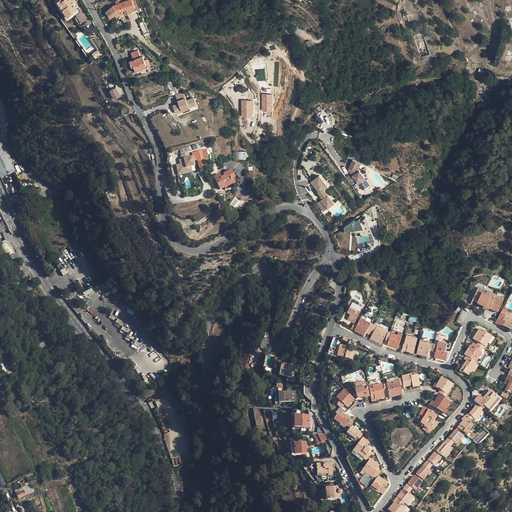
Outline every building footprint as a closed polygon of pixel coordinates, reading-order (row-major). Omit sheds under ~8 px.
[(57,1),(68,16),(74,12),(78,9),(73,2),(75,1),(73,0),(59,0),(58,1),(57,1)] [(127,0),(120,3),(118,0),(116,0),(113,1),(115,5),(113,6),(105,12),(110,18),(118,12),(126,8),(126,10),(127,13),(139,8),(135,0),(127,0)] [(66,18),(68,16),(57,1),(55,3),(66,18)] [(74,12),(68,16),(66,18),(67,21),(75,15),(74,12)] [(148,32),(142,17),(138,19),(144,34),(148,32)] [(96,59),(106,52),(98,36),(91,39),(99,49),(98,50),(92,54),(96,59)] [(91,39),(90,39),(98,50),(99,49),(91,39)] [(137,71),(140,70),(147,67),(148,69),(150,68),(149,65),(150,65),(147,59),(145,60),(143,55),(141,56),(138,49),(131,52),(134,59),(130,60),(133,67),(135,66),(137,71)] [(167,65),(181,73),(183,70),(169,62),(167,65)] [(170,78),(146,87),(151,102),(176,92),(170,78)] [(115,99),(121,96),(117,88),(111,91),(115,99)] [(180,92),(172,95),(175,104),(169,106),(172,114),(179,112),(178,111),(186,108),(193,105),(191,98),(183,101),(180,92)] [(274,111),(275,95),(264,94),(263,111),(274,111)] [(254,117),(255,101),(244,100),(243,117),(254,117)] [(0,175),(1,177),(16,169),(0,134),(0,175)] [(206,149),(201,151),(203,161),(209,160),(206,149)] [(188,152),(180,154),(181,158),(180,158),(181,163),(180,164),(175,164),(177,171),(187,169),(186,167),(190,166),(194,165),(192,155),(189,156),(188,152)] [(360,164),(353,161),(349,171),(352,172),(353,175),(352,175),(346,180),(351,186),(357,182),(363,191),(370,186),(359,170),(359,169),(357,169),(360,164)] [(21,183),(15,172),(9,175),(14,186),(21,183)] [(219,174),(214,176),(220,189),(232,183),(231,180),(234,178),(231,173),(224,177),(221,178),(219,174)] [(320,175),(311,181),(322,195),(326,192),(324,189),(328,186),(320,175)] [(335,203),(326,192),(322,195),(321,196),(323,199),(322,200),(328,208),(335,203)] [(328,208),(322,200),(317,203),(323,211),(328,208)] [(196,222),(208,215),(205,209),(193,216),(196,222)] [(362,230),(360,220),(342,224),(344,234),(362,230)] [(484,295),(476,291),(471,302),(484,308),(490,294),(485,292),(484,295)] [(494,296),(490,294),(484,308),(488,310),(488,309),(497,313),(501,303),(493,299),(494,296)] [(351,312),(350,314),(348,318),(355,322),(361,309),(351,304),(348,311),(349,312),(351,312)] [(462,324),(467,311),(461,310),(457,322),(462,324)] [(510,330),(511,325),(511,316),(510,316),(511,314),(502,310),(499,315),(504,318),(500,325),(510,330)] [(500,326),(500,325),(504,318),(499,315),(495,323),(500,326)] [(362,316),(358,323),(355,329),(365,334),(366,332),(371,321),(366,318),(362,316)] [(375,323),(371,321),(366,332),(369,333),(375,323)] [(378,324),(375,323),(369,333),(372,335),(378,324)] [(388,330),(378,324),(372,335),(371,337),(382,343),(388,330)] [(478,343),(484,347),(485,348),(492,337),(478,329),(472,339),(478,343)] [(398,348),(403,335),(398,333),(391,331),(389,330),(386,339),(389,340),(388,345),(398,348)] [(407,333),(405,342),(408,343),(407,350),(414,352),(418,337),(414,336),(414,335),(407,333)] [(353,345),(354,342),(343,337),(342,340),(353,345)] [(429,350),(433,350),(435,342),(421,339),(417,353),(428,356),(429,350)] [(439,340),(438,343),(436,353),(435,356),(446,359),(449,350),(446,350),(448,342),(439,340)] [(466,356),(471,360),(476,363),(477,360),(481,353),(480,353),(482,349),(476,345),(475,347),(473,346),(472,347),(470,346),(469,346),(464,355),(466,356)] [(345,351),(346,347),(339,346),(337,357),(352,360),(353,353),(345,351)] [(272,371),(274,356),(266,355),(264,370),(272,371)] [(468,376),(471,372),(476,364),(471,361),(469,363),(465,361),(459,372),(461,373),(462,372),(468,376)] [(292,378),(294,367),(280,364),(279,376),(292,378)] [(411,386),(412,389),(419,387),(417,376),(411,378),(410,376),(400,378),(401,379),(402,386),(403,388),(409,387),(411,386)] [(434,388),(439,391),(446,395),(452,386),(440,378),(434,388)] [(398,381),(386,384),(388,391),(389,398),(401,395),(399,387),(398,381)] [(373,389),(369,390),(370,396),(372,401),(375,401),(375,400),(384,398),(381,384),(372,386),(373,389)] [(357,399),(367,397),(365,387),(355,389),(357,399)] [(336,398),(339,401),(344,406),(346,408),(354,400),(344,390),(336,398)] [(294,402),(294,392),(279,392),(279,402),(294,402)] [(473,401),(477,405),(481,408),(483,406),(489,411),(498,401),(488,392),(482,399),(478,396),(473,401)] [(438,396),(434,403),(436,404),(434,408),(444,414),(446,411),(445,410),(449,403),(438,396)] [(341,409),(344,406),(339,401),(336,404),(341,409)] [(482,413),(481,411),(475,406),(468,414),(473,419),(475,421),(482,413)] [(436,416),(422,408),(418,415),(419,416),(417,419),(420,422),(419,424),(424,426),(423,427),(428,430),(436,416)] [(349,422),(350,423),(352,420),(342,413),(339,416),(337,415),(333,419),(345,428),(349,422)] [(308,428),(309,416),(294,416),(293,427),(308,428)] [(462,421),(459,425),(464,429),(462,432),(467,436),(469,432),(468,431),(472,426),(469,423),(471,421),(466,417),(462,421)] [(354,441),(358,444),(361,440),(360,439),(363,435),(359,432),(358,433),(353,430),(350,427),(348,430),(345,433),(355,440),(354,441)] [(391,443),(393,446),(391,448),(396,451),(397,448),(401,448),(404,447),(407,445),(409,443),(409,440),(410,438),(409,435),(407,433),(405,430),(403,429),(400,429),(397,429),(394,430),(392,433),(390,436),(390,438),(390,441),(391,443)] [(485,429),(473,439),(477,444),(489,433),(485,429)] [(455,430),(448,438),(454,443),(455,444),(462,436),(455,430)] [(354,441),(355,440),(345,433),(345,435),(344,437),(349,441),(351,439),(354,441)] [(317,434),(312,434),(316,444),(320,442),(317,434)] [(324,434),(317,434),(320,442),(323,442),(327,440),(324,434)] [(358,444),(352,452),(356,455),(357,453),(364,458),(365,456),(368,459),(372,453),(366,448),(369,443),(363,438),(361,440),(358,444)] [(306,447),(308,447),(307,442),(293,442),(293,447),(294,447),(295,455),(306,454),(306,449),(306,447)] [(451,449),(449,448),(444,443),(443,443),(436,451),(444,457),(451,449)] [(362,461),(364,458),(357,453),(356,455),(352,452),(351,453),(362,461)] [(434,452),(425,463),(430,468),(433,465),(434,467),(441,458),(434,452)] [(375,471),(377,469),(379,465),(370,459),(362,471),(365,473),(359,482),(366,487),(372,479),(371,478),(372,477),(376,471),(375,471)] [(313,483),(314,483),(319,482),(319,481),(330,480),(330,475),(333,475),(332,463),(316,464),(316,470),(310,470),(304,471),(313,483)] [(429,471),(428,470),(423,466),(416,473),(422,479),(429,471)] [(372,477),(376,479),(378,476),(381,472),(377,469),(375,471),(376,471),(372,477)] [(387,483),(378,476),(376,479),(370,487),(378,494),(379,493),(382,495),(387,488),(384,486),(387,483)] [(414,476),(405,486),(411,491),(412,489),(415,491),(422,483),(414,476)] [(23,482),(19,485),(20,486),(20,487),(20,488),(19,490),(21,492),(16,495),(18,500),(34,492),(31,487),(30,487),(28,483),(25,485),(23,482)] [(404,504),(406,506),(413,498),(408,494),(411,491),(405,486),(403,489),(396,497),(398,499),(404,504)] [(326,488),(327,500),(341,498),(341,495),(342,494),(343,493),(343,491),(342,490),(341,490),(340,490),(339,490),(338,487),(326,488)] [(389,511),(403,511),(406,509),(403,505),(402,505),(401,506),(399,504),(397,506),(394,503),(393,502),(387,510),(389,511)]
